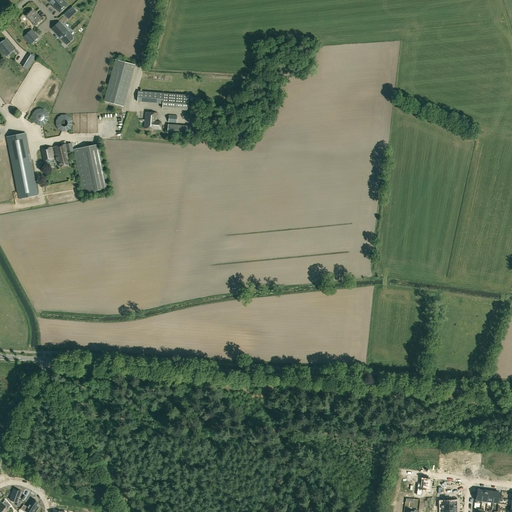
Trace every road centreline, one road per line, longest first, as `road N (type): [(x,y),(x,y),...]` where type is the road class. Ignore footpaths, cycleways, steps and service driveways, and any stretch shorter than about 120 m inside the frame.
road 1 (tertiary): [(511,393),(0,356)]
road 2 (track): [(119,511),(43,359)]
